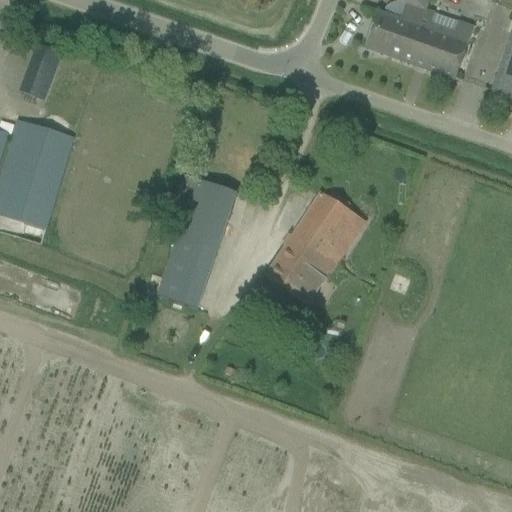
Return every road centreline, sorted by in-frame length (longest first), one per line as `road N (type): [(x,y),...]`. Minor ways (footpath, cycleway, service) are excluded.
road 1 (unclassified): [(303,75),(68,0)]
road 2 (unclassified): [(511,146),(303,75)]
